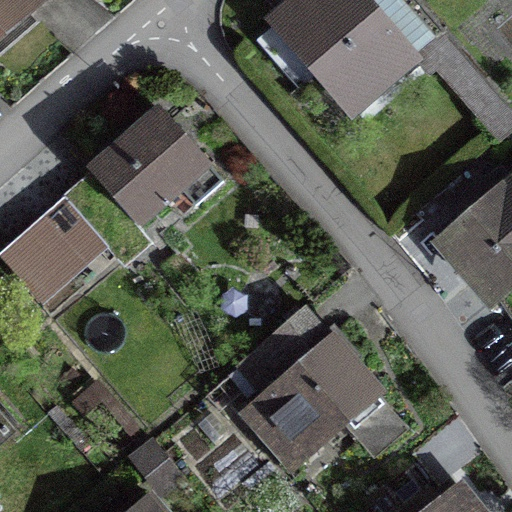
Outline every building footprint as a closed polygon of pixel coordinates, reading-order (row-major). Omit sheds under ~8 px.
[(0,0),(0,40),(46,0),(0,0)] [(440,35),(409,0),(303,0),(272,28),(348,115),(440,35)] [(193,209),(219,185),(157,116),(59,202),(106,256),(178,192),(193,209)] [(453,235),(440,247),(489,303),(511,283),(511,183),(500,195),(453,235)] [(371,458),(401,432),(300,316),(256,353),(283,384),(271,394),(318,450),(345,428),(371,458)] [(467,511),(455,497),(436,511),(467,511)]
